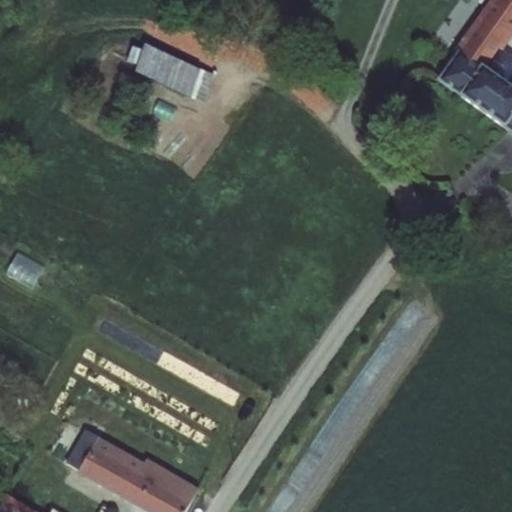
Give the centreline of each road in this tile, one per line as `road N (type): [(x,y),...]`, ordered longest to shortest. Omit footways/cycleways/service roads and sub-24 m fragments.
road 1 (residential): [(431,205),(340,324),(217,511)]
road 2 (unknown): [(431,205),(374,131),(366,104),(372,36),(387,0)]
